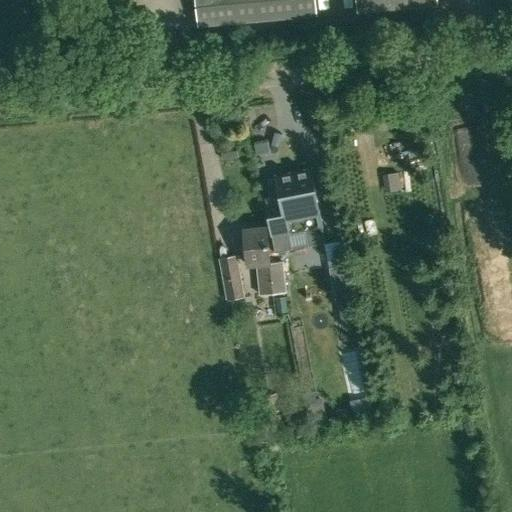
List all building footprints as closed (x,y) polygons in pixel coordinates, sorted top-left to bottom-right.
[(195,0),(198,26),(317,15),(315,0),(195,0)] [(437,0),(355,0),(357,13),(438,5),(437,0)] [(375,112),(376,127),(405,124),(403,109),(375,112)] [(267,142),(254,145),(256,155),(268,152),(267,142)] [(308,246),(325,243),(319,211),(320,211),(319,208),(318,208),(311,170),(276,177),(277,177),(267,179),(272,207),(266,208),(275,253),(292,249),(289,234),(305,231),(308,246)] [(398,171),(385,172),(386,189),(399,188),(398,171)] [(266,227),(244,230),(247,265),(255,264),(259,294),(272,292),(269,261),(266,227)] [(244,296),(237,255),(218,258),(226,300),(244,296)] [(269,261),(272,292),(273,292),(286,290),(282,261),(282,260),(269,261)] [(329,264),(336,301),(351,298),(345,262),(329,264)] [(338,353),(351,400),(367,395),(354,348),(338,353)] [(315,391),(303,393),(308,423),(326,420),(323,398),(316,399),(315,391)]
